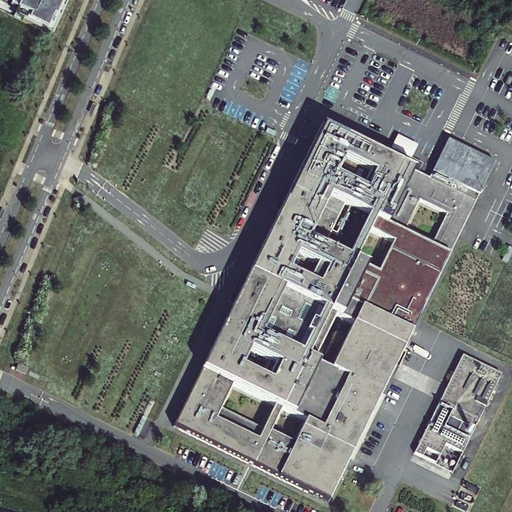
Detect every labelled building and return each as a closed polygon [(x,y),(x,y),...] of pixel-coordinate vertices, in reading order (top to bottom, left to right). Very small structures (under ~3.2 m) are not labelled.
[(12,21),(51,38),(68,0),(20,0),(22,0),(12,21)] [(371,151),(320,126),(278,210),(272,207),(270,212),(269,215),(274,218),(236,295),(230,292),(226,300),(222,308),(228,311),(169,427),(323,504),(493,164),(446,141),(427,179),(416,174),(418,170),(373,147),(371,151)] [(376,141),(373,147),(418,170),(421,164),(410,158),(416,146),(407,142),(396,136),(390,148),(376,141)] [(497,377),(459,358),(410,456),(418,460),(422,451),(435,458),(441,447),(458,456),(465,443),(440,430),(445,420),(470,432),(497,377)] [(28,368),(19,363),(16,370),(25,374),(28,368)]
